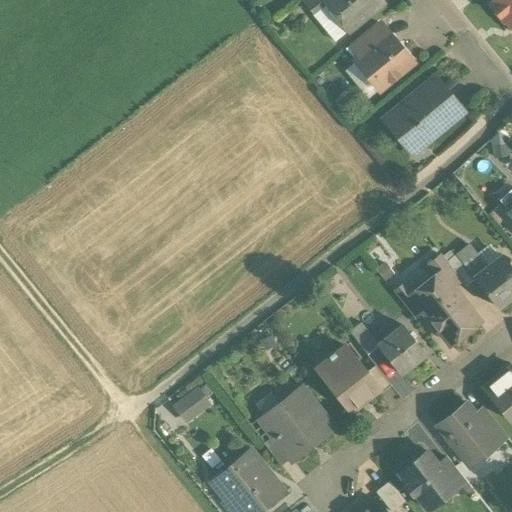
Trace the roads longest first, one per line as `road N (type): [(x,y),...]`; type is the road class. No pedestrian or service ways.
road 1 (track): [(138,406),(471,147),(511,102)]
road 2 (track): [(0,253),(208,511)]
road 3 (residential): [(511,331),(322,483)]
road 4 (track): [(138,406),(0,493)]
